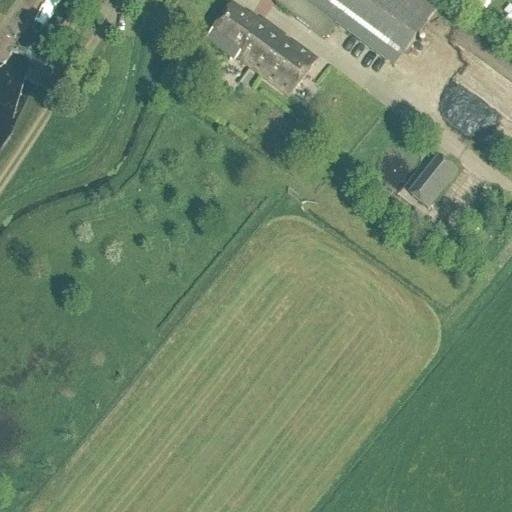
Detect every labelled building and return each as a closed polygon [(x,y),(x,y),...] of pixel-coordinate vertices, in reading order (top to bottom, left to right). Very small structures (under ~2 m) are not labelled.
[(325,41),(336,27),(344,16),(403,59),(436,15),(415,0),(282,0),(277,6),(325,41)] [(258,30),(247,22),(230,11),(205,45),(234,66),(236,63),(290,102),(317,65),(261,25),(258,30)] [(200,75),(261,112),(272,94),(191,44),(181,59),(202,72),(200,75)] [(431,126),(460,149),(463,145),(486,163),(490,158),(482,151),(486,145),(443,110),(431,126)] [(382,204),(388,222),(408,215),(402,197),(382,204)] [(409,234),(422,218),(415,213),(402,229),(409,234)]
